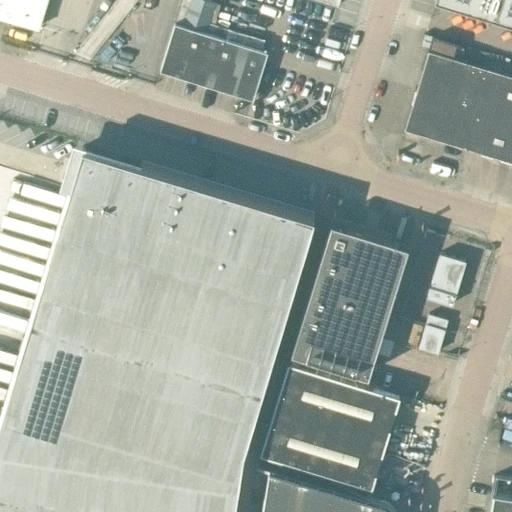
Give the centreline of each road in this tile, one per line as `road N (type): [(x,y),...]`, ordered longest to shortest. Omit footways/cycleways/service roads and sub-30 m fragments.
road 1 (unclassified): [(338,173),(0,68)]
road 2 (unclassified): [(442,511),(511,263)]
road 3 (unclassified): [(511,226),(338,173)]
road 4 (unclassified): [(338,173),(387,0)]
